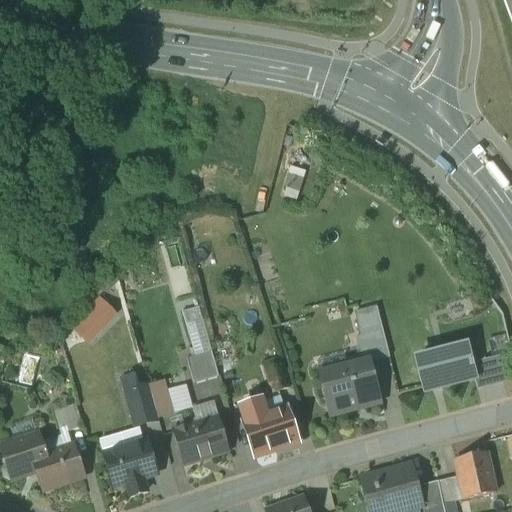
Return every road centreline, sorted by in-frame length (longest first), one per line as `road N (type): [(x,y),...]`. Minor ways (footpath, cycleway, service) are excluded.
road 1 (secondary): [(0,16),(319,74),(401,109)]
road 2 (residential): [(511,412),(183,511)]
road 3 (secondary): [(401,109),(459,155),(511,232)]
